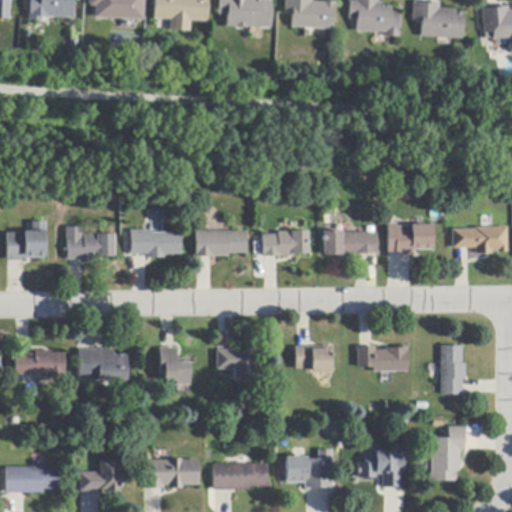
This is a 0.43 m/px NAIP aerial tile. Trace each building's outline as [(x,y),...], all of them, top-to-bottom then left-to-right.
[(0,0),(8,0),(8,20),(0,19),(0,0)] [(72,0),(71,19),(48,18),(41,17),(40,22),(39,22),(27,21),(28,13),(29,13),(29,0),(72,0)] [(143,0),(142,21),(140,21),(108,19),(93,18),(94,7),(88,6),(88,0),(143,0)] [(207,0),(206,23),(189,22),(189,32),(169,31),(169,30),(169,20),(156,19),(153,19),(153,0),(207,0)] [(252,0),(271,2),(270,29),(269,29),(236,28),(226,28),(226,16),(218,16),(218,0),(252,0)] [(311,0),(311,2),(322,3),(322,1),(334,2),(334,8),(333,8),(332,31),(323,30),(305,29),(290,28),(291,15),(284,14),(284,0),(311,0)] [(377,0),(377,3),(381,3),(381,7),(390,8),(389,13),(398,13),(397,32),(398,32),(398,38),(384,38),(384,34),(355,33),(355,28),(355,20),(348,20),(349,1),(351,1),(356,1),(356,0),(377,0)] [(435,3),(438,3),(438,9),(455,10),(455,13),(463,13),(461,40),(420,38),(421,22),(411,21),(412,3),(415,3),(415,4),(421,4),(421,2),(425,2),(425,3),(435,4),(435,3)] [(511,50),(509,51),(508,51),(508,49),(508,39),(492,40),(492,39),(484,40),(484,38),(484,34),(483,34),(482,24),(481,10),(482,10),(489,9),(489,8),(506,7),(508,7),(508,10),(509,10),(509,7),(511,6),(511,50)] [(23,261),(8,262),(6,262),(5,234),(22,233),(22,232),(30,232),(30,223),(44,223),(44,235),(44,260),(24,260),(24,261),(23,261)] [(421,226),(431,226),(432,251),(411,251),(411,256),(409,256),(394,257),(394,254),(388,254),(387,254),(387,224),(396,224),(396,228),(410,227),(410,226),(421,226)] [(89,235),(97,235),(113,235),(113,258),(97,258),(97,260),(81,261),(70,261),(66,261),(66,240),(65,240),(65,228),(80,228),(80,239),(82,239),(82,236),(89,235)] [(376,233),(377,252),(378,252),(378,255),(376,255),(355,256),(323,257),(323,232),(342,232),(342,234),(366,233),(366,228),(374,228),(374,233),(376,233)] [(467,249),(455,249),(451,249),(451,230),(474,230),(474,228),(506,228),(507,253),(496,253),(496,252),(491,252),(491,254),(474,254),(474,249),(467,249)] [(145,255),(130,256),(129,233),(129,231),(150,231),(150,234),(179,233),(180,255),(163,256),(163,259),(146,260),(146,255),(145,255)] [(209,257),(197,258),(193,258),(193,255),(194,255),(194,233),(244,232),(245,254),(227,255),(227,257),(209,257)] [(276,257),(264,258),(261,258),(261,256),(261,236),(277,235),(277,233),(283,232),(291,232),(307,232),(308,255),(293,255),(293,258),(278,258),(278,257),(276,257)] [(294,348),(297,348),(308,347),(329,347),(330,374),(310,375),(310,371),(306,371),(306,370),(294,370),(294,348)] [(461,382),(461,393),(461,396),(439,396),(439,380),(439,369),(440,347),(461,347),(461,365),(464,365),(464,381),(461,381),(461,382)] [(406,373),(372,373),(372,368),(356,368),(356,348),(359,348),(371,348),(374,348),(374,351),(384,351),(384,349),(406,349),(406,373)] [(159,376),(158,349),(161,349),(173,349),(176,349),(176,360),(188,360),(188,386),(175,386),(175,381),(173,381),(173,382),(163,382),(163,376),(159,376)] [(98,381),(78,382),(78,380),(78,350),(104,350),(112,350),(112,356),(125,356),(126,384),(115,384),(115,381),(98,381)] [(15,376),(14,355),(17,355),(29,355),(34,355),(34,352),(49,351),(49,354),(63,354),(63,373),(64,373),(64,379),(45,380),(45,376),(15,376)] [(216,370),(215,352),(218,351),(232,351),(238,351),(238,352),(253,351),(253,362),(254,361),(255,372),(253,372),(253,383),(233,384),(233,370),(216,370)] [(462,433),(462,450),(462,452),(458,452),(458,472),(454,472),(454,474),(455,474),(455,482),(430,482),(430,462),(430,451),(430,439),(447,439),(447,428),(462,428),(462,433)] [(329,490),(306,490),(304,490),(303,484),(285,484),(284,458),(305,457),(305,460),(317,460),(317,451),(331,451),(331,489),(329,490)] [(396,489),(385,489),(381,489),(381,475),(375,475),(375,479),(357,479),(357,464),(364,464),(364,455),(364,454),(374,454),(374,452),(376,452),(380,452),(380,453),(393,453),(393,454),(399,454),(399,457),(404,457),(404,473),(399,473),(400,489),(396,489)] [(161,490),(145,490),(143,490),(143,461),(168,461),(168,460),(181,460),(181,461),(197,461),(197,487),(181,487),(181,489),(168,489),(168,487),(163,487),(163,490),(161,490)] [(99,493),(80,493),(78,493),(78,474),(99,473),(98,461),(119,461),(119,472),(120,472),(120,482),(119,482),(120,492),(99,493)] [(231,491),(213,492),(212,490),(212,466),(239,465),(249,465),(266,465),(266,488),(249,488),(249,491),(231,491)] [(24,495),(5,495),(5,491),(5,469),(59,468),(59,490),(41,491),(41,494),(24,495)]
